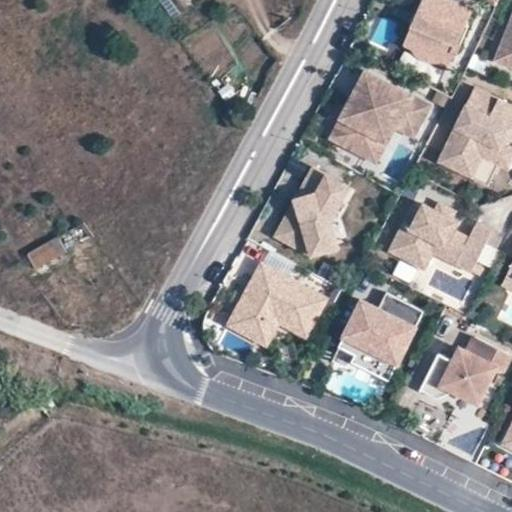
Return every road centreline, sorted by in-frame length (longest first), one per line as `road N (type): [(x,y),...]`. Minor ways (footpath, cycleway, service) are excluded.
road 1 (tertiary): [(335,0),(166,313),(163,352)]
road 2 (tertiary): [(487,511),(360,451),(205,393),(170,369),(163,352)]
road 3 (track): [(0,316),(90,351),(163,352)]
